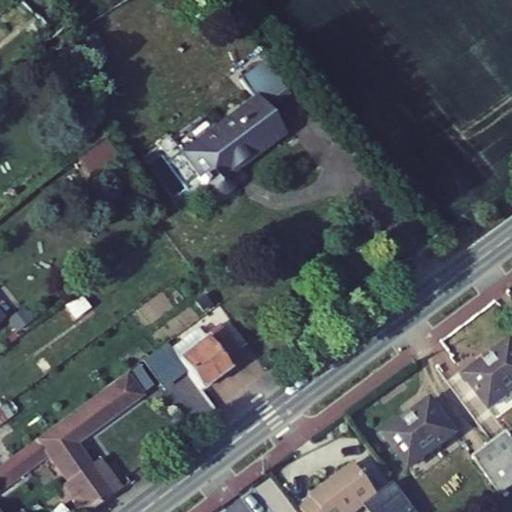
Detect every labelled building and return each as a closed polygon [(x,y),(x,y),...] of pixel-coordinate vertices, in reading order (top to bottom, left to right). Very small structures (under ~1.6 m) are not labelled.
[(0,0),(0,12),(13,0),(0,0)] [(291,96),(273,73),(260,94),(254,98),(180,155),(205,186),(208,192),(209,194),(212,196),(215,197),(221,197),(225,196),(227,195),(229,194),(231,191),(232,188),(233,185),(233,182),(233,181),(231,177),(283,137),(266,115),(291,96)] [(103,140),(77,159),(92,179),(117,160),(103,140)] [(99,336),(113,355),(166,316),(152,297),(99,336)] [(187,372),(201,391),(229,370),(224,362),(238,352),(219,325),(202,338),(197,331),(171,350),(179,360),(187,372)] [(179,360),(171,350),(166,343),(142,361),(163,389),(187,372),(179,360)] [(511,357),(499,367),(503,372),(480,388),(501,416),(511,408),(511,357)] [(499,367),(477,383),(480,388),(503,372),(499,367)] [(80,511),(89,511),(121,489),(100,459),(91,465),(77,443),(142,395),(126,373),(35,441),(47,457),(65,483),(61,485),(72,500),(80,511)] [(0,408),(0,425),(13,416),(5,405),(0,408)] [(444,407),(419,426),(422,431),(401,446),(423,475),(469,440),(444,407)] [(419,426),(398,441),(401,446),(422,431),(419,426)] [(0,511),(0,491),(47,457),(35,441),(0,466),(0,511)] [(511,456),(506,449),(487,464),(511,496),(511,456)] [(367,469),(342,487),(346,492),(371,474),(367,469)] [(391,502),(371,474),(346,492),(342,487),(323,501),(327,507),(320,511),(425,511),(409,489),(391,502)] [(52,492),(63,506),(72,500),(61,485),(52,492)]
